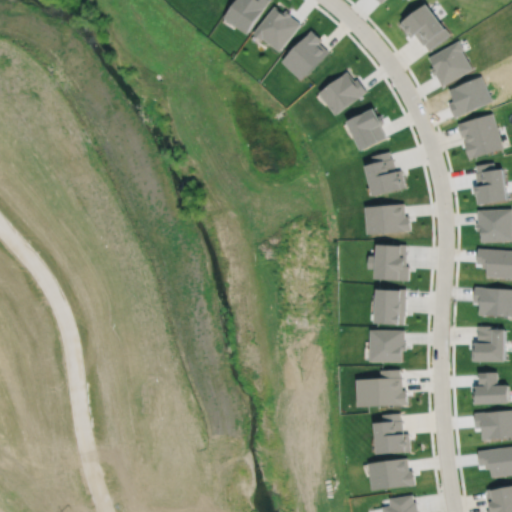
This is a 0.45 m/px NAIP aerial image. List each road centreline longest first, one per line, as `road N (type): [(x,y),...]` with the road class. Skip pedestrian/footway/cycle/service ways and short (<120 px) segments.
road 1 (residential): [(329,0),(399,77),(436,162),(446,239),(440,377),(453,511)]
road 2 (residential): [(0,231),(60,308),(103,511)]
